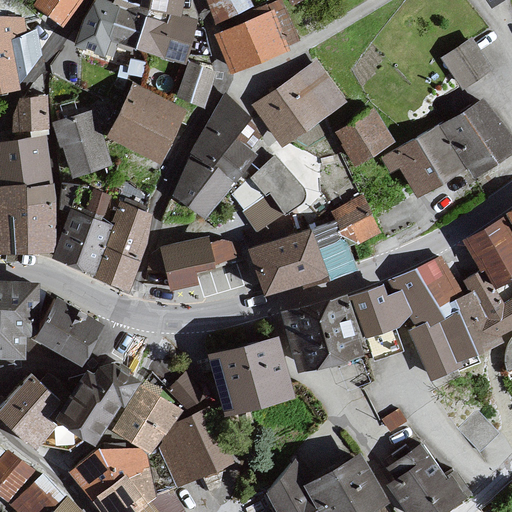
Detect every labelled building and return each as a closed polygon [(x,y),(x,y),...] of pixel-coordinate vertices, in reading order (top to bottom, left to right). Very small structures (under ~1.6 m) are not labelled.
[(39,0),(33,9),(64,30),(84,0),(39,0)] [(96,0),(82,20),(74,50),(103,59),(108,44),(135,52),(143,27),(138,13),(99,0),(96,0)] [(139,0),(138,13),(143,27),(135,52),(183,67),(196,26),(178,19),(181,0),(139,0)] [(247,0),(204,0),(214,39),(257,21),(247,0)] [(483,0),(490,11),(505,0),(483,0)] [(257,21),(214,39),(231,78),(288,53),(274,15),(257,21)] [(6,20),(0,21),(0,96),(19,94),(19,86),(41,58),(35,35),(27,35),(26,23),(6,20)] [(471,33),(439,53),(459,85),(492,65),(471,33)] [(314,57),(249,103),(278,145),(344,100),(314,57)] [(187,60),(174,97),(201,107),(214,69),(187,60)] [(133,87),(106,140),(158,168),(183,112),(133,87)] [(191,149),(172,188),(201,211),(253,151),(249,147),(259,134),(251,121),(246,112),(226,93),(191,149)] [(511,135),(481,94),(439,122),(465,160),(472,170),(511,142),(511,135)] [(43,100),(21,104),(13,115),(12,136),(48,131),(43,100)] [(372,104),(334,127),(353,163),(393,137),(372,104)] [(96,113),(51,127),(72,183),(111,168),(96,113)] [(439,122),(382,155),(388,169),(401,162),(415,191),(465,160),(439,122)] [(48,140),(0,144),(0,255),(53,253),(57,221),(56,192),(48,140)] [(229,184),(255,227),(308,195),(282,152),(229,184)] [(347,242),(380,228),(364,189),(330,203),(347,242)] [(84,215),(103,217),(106,192),(87,190),(84,215)] [(511,202),(502,209),(511,225),(511,202)] [(118,204),(109,226),(112,227),(104,248),(137,261),(150,217),(118,204)] [(511,225),(502,209),(460,236),(480,267),(482,266),(503,299),(511,293),(511,278),(505,269),(511,264),(511,225)] [(109,226),(67,214),(53,253),(51,259),(93,276),(104,248),(112,227),(109,226)] [(336,218),(248,246),(262,288),(349,260),(336,218)] [(208,233),(159,244),(167,285),(195,278),(194,266),(241,253),(237,242),(222,237),(210,239),(208,233)] [(137,261),(104,248),(93,276),(127,295),(137,261)] [(441,254),(388,278),(392,288),(400,287),(409,309),(414,321),(407,326),(430,375),(460,362),(457,356),(474,348),(454,300),(452,294),(461,289),(441,254)] [(467,287),(461,289),(452,294),(454,300),(474,348),(500,335),(497,330),(511,320),(511,293),(503,299),(482,266),(480,267),(463,277),(467,287)] [(382,280),(347,294),(372,356),(399,345),(392,323),(409,309),(400,287),(392,288),(386,290),(382,280)] [(42,286),(0,283),(0,360),(21,361),(23,338),(31,339),(42,286)] [(343,289),(278,305),(292,364),(359,349),(343,289)] [(56,298),(31,339),(80,371),(101,327),(56,298)] [(277,338),(206,357),(220,417),(292,397),(277,338)] [(141,384),(113,359),(88,365),(64,408),(52,421),(56,424),(92,449),(141,384)] [(185,406),(205,391),(187,367),(168,382),(185,406)] [(29,378),(0,411),(0,423),(31,450),(56,424),(52,421),(64,408),(29,378)] [(136,449),(150,457),(158,445),(174,424),(182,411),(141,384),(109,433),(136,449)] [(206,408),(174,424),(158,445),(174,486),(232,459),(206,408)] [(391,479),(385,483),(407,511),(440,511),(466,496),(417,443),(383,466),(391,479)] [(99,449),(69,475),(100,511),(137,511),(151,504),(156,501),(150,457),(136,449),(99,449)] [(357,450),(309,478),(302,482),(319,511),(364,511),(386,499),(357,450)] [(8,453),(0,461),(0,495),(10,504),(37,478),(8,453)] [(295,456),(264,492),(275,511),(319,511),(302,482),(309,478),(295,456)] [(44,474),(10,504),(16,511),(52,511),(68,499),(44,474)] [(80,511),(68,499),(52,511),(80,511)]
